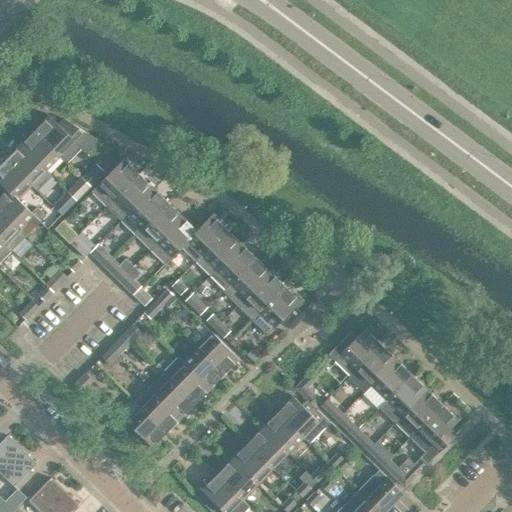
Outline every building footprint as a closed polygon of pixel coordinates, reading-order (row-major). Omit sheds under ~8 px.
[(48,115),(33,130),(59,155),(66,162),(81,147),(86,151),(96,139),(66,115),(57,124),(48,115)] [(19,144),(45,170),(59,155),(33,130),(19,144)] [(19,144),(5,159),(31,184),(36,190),(51,175),(45,170),(19,144)] [(138,173),(132,167),(122,158),(89,192),(104,207),(138,173)] [(16,199),(17,198),(31,184),(5,159),(0,163),(0,183),(6,189),(16,199)] [(89,185),(98,176),(92,171),(84,179),(89,185)] [(152,187),(138,173),(104,207),(119,221),(152,187)] [(75,199),(89,185),(84,179),(69,193),(75,199)] [(167,201),(152,187),(119,221),(134,235),(167,201)] [(40,221),(17,198),(16,199),(6,189),(0,195),(0,211),(25,236),(40,221)] [(66,208),(75,199),(69,193),(60,203),(66,208)] [(181,216),(167,201),(134,235),(148,249),(181,216)] [(36,206),(30,211),(40,221),(45,215),(36,206)] [(0,211),(0,239),(10,250),(25,236),(0,211)] [(179,247),(180,247),(194,261),(226,229),(211,214),(195,229),(196,230),(179,247)] [(163,264),(180,247),(179,247),(196,230),(195,229),(181,216),(148,249),(163,264)] [(63,237),(68,231),(60,222),(54,228),(63,237)] [(240,243),(226,229),(194,261),(208,275),(240,243)] [(77,251),(83,246),(75,237),(69,243),(77,251)] [(0,239),(0,260),(10,250),(0,239)] [(255,257),(240,243),(208,275),(223,290),(223,289),(255,257)] [(104,266),(111,258),(97,244),(89,251),(104,266)] [(72,271),(80,262),(74,256),(66,266),(72,271)] [(255,257),(223,289),(238,304),(270,271),(255,257)] [(111,258),(104,266),(111,273),(119,265),(111,258)] [(125,258),(119,265),(111,273),(118,280),(133,265),(125,258)] [(126,287),(133,279),(140,273),(133,265),(118,280),(126,287)] [(57,286),(66,277),(60,271),(51,281),(57,286)] [(284,286),(270,271),(238,304),(253,318),(284,286)] [(133,294),(141,286),(133,279),(126,287),(133,294)] [(180,294),(185,288),(176,280),(171,286),(180,294)] [(43,301),(52,292),(46,286),(37,295),(43,301)] [(299,300),(284,286),(253,318),(268,333),(299,300)] [(158,309),(172,295),(166,289),(152,303),(158,309)] [(199,314),(205,308),(191,294),(185,299),(199,314)] [(25,319),(38,306),(32,300),(20,313),(25,319)] [(149,318),(158,309),(152,303),(143,312),(149,318)] [(214,328),(220,322),(211,314),(206,320),(214,328)] [(223,337),(228,331),(220,322),(214,328),(223,337)] [(129,338),(137,330),(131,324),(123,332),(129,338)] [(379,343),(373,337),(364,328),(355,336),(350,331),(327,353),(349,375),(354,369),(379,343)] [(117,355),(131,341),(128,339),(129,338),(123,332),(109,347),(117,355)] [(212,332),(197,348),(223,373),(238,358),(212,332)] [(379,343),(354,369),(349,375),(347,376),(362,391),(369,384),(395,359),(379,343)] [(117,355),(109,347),(100,356),(106,362),(115,353),(117,355)] [(197,348),(183,362),(208,387),(223,373),(197,348)] [(177,357),(163,371),(194,402),(208,387),(183,362),(177,357)] [(395,359),(369,384),(384,400),(410,375),(395,359)] [(180,416),(194,402),(163,371),(148,386),(180,416)] [(82,390),(92,380),(85,372),(75,382),(82,390)] [(410,375),(384,400),(379,406),(394,421),(425,390),(410,375)] [(308,401),(314,395),(305,387),(310,382),(304,376),(294,387),(308,401)] [(134,400),(140,406),(166,431),(180,416),(148,386),(134,400)] [(425,390),(394,421),(409,436),(440,405),(425,390)] [(329,421),(306,399),(301,404),(292,395),(277,411),(303,436),(308,442),(329,421)] [(335,418),(341,413),(326,398),(320,404),(335,418)] [(425,464),(455,434),(449,429),(456,421),(440,405),(409,436),(425,453),(420,458),(425,464)] [(140,406),(125,421),(151,446),(166,431),(140,406)] [(262,427),(288,452),(303,436),(277,411),(262,427)] [(350,433),(356,428),(341,413),(335,418),(350,433)] [(247,443),(272,468),(288,452),(262,427),(247,443)] [(366,449),(372,443),(356,428),(350,433),(366,449)] [(0,472),(13,486),(36,463),(7,435),(0,441),(0,472)] [(247,443),(231,458),(257,483),(272,468),(247,443)] [(381,464),(387,458),(372,443),(366,449),(381,464)] [(333,467),(341,458),(336,452),(327,461),(333,467)] [(216,474),(242,499),(257,483),(231,458),(216,474)] [(339,472),(347,464),(341,458),(333,467),(339,472)] [(404,475),(398,469),(387,458),(381,464),(404,486),(414,476),(408,470),(404,475)] [(328,472),(333,467),(327,461),(322,466),(328,472)] [(315,481),(324,472),(318,467),(310,475),(315,481)] [(390,491),(395,486),(378,469),(357,491),(364,498),(364,497),(378,511),(399,511),(405,507),(390,491)] [(242,511),(249,506),(242,499),(216,474),(201,490),(223,511),(242,511)] [(325,490),(334,482),(328,476),(320,485),(325,490)] [(71,511),(79,505),(50,477),(27,500),(39,511),(71,511)] [(301,496),(309,487),(304,481),(295,490),(301,496)] [(0,511),(9,511),(25,497),(16,488),(0,504),(0,511)] [(311,505),(319,497),(314,491),(305,500),(311,505)] [(286,511),(294,503),(288,497),(280,506),(286,511)] [(378,511),(364,497),(364,498),(349,511),(378,511)]
